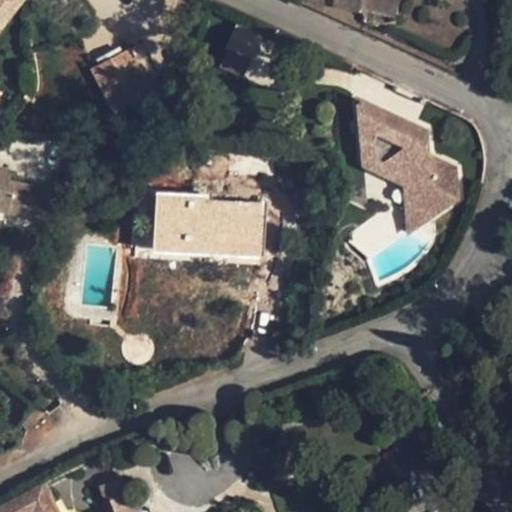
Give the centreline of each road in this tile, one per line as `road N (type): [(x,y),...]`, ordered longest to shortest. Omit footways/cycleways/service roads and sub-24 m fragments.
road 1 (residential): [(405,322),(151,410),(0,478)]
road 2 (residential): [(244,0),(498,111)]
road 3 (residential): [(511,504),(405,322)]
road 4 (residential): [(498,111),(506,166),(493,215),(448,298)]
